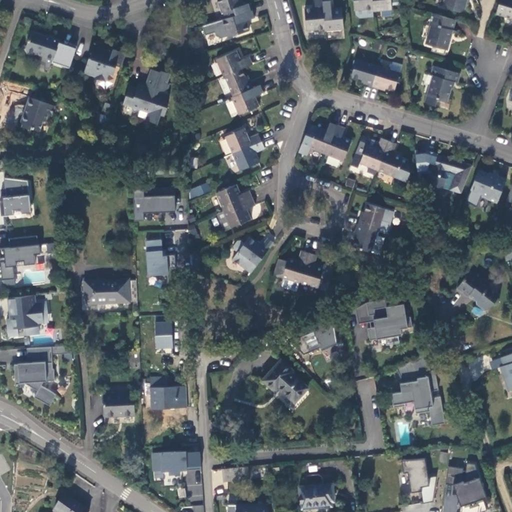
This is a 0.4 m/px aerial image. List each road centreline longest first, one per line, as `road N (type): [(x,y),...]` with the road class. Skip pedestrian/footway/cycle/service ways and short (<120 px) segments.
road 1 (residential): [(312,89),(476,141)]
road 2 (residential): [(209,511),(197,344)]
road 3 (residential): [(285,178),(286,214),(311,230),(331,229),(338,213),(336,199),(306,183)]
road 4 (tertiary): [(0,412),(108,481)]
